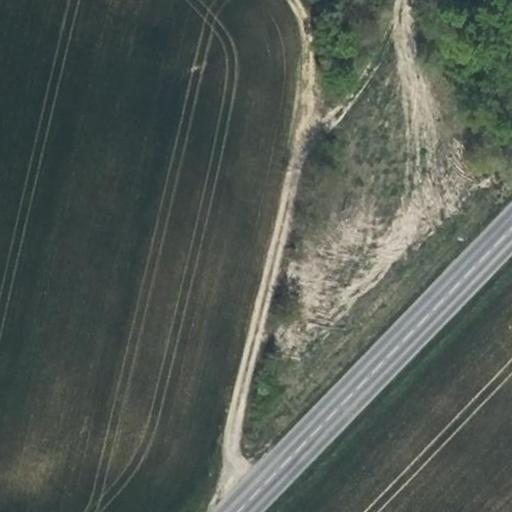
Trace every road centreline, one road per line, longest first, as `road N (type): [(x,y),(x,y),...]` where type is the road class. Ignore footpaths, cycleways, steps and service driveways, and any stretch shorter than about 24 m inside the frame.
road 1 (track): [(253,496),(236,465),(237,420),(323,66),(302,0)]
road 2 (secondary): [(238,511),(511,227)]
